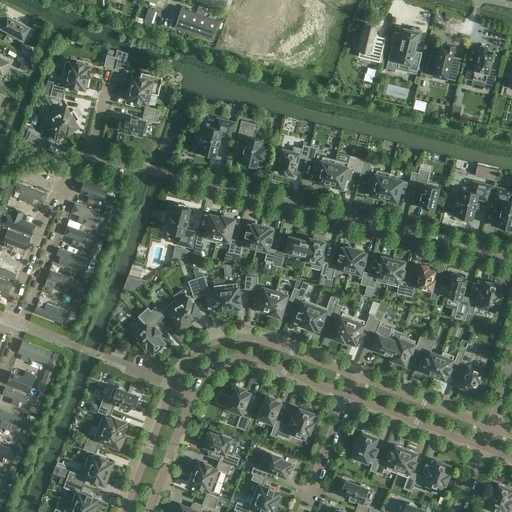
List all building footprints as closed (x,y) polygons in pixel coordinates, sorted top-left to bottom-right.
[(193,0),(223,10),(226,0),(193,0)] [(272,23),(279,1),(276,0),(257,0),(255,7),(261,9),(258,18),(272,23)] [(220,21),(182,8),(175,27),(213,40),(220,21)] [(7,15),(6,17),(3,16),(0,22),(0,23),(2,24),(1,27),(8,31),(7,34),(14,38),(16,35),(23,40),(30,27),(7,15)] [(365,24),(358,50),(360,50),(358,57),(379,62),(385,38),(376,36),(378,27),(365,24)] [(410,63),(409,69),(417,71),(422,52),(413,50),(416,40),(418,41),(420,31),(412,29),(412,31),(405,29),(403,38),(401,38),(398,46),(392,45),(387,64),(396,66),(397,60),(410,63)] [(247,47),(258,51),(261,42),(253,40),(253,41),(249,39),(247,47)] [(433,76),(446,79),(447,78),(455,80),(460,62),(451,60),(455,46),(447,44),(446,46),(441,45),(438,56),(430,54),(425,72),(434,74),(433,76)] [(31,58),(35,52),(24,46),(21,52),(31,58)] [(478,56),(479,56),(476,65),(469,64),(465,78),(473,80),(473,79),(485,82),(485,83),(493,85),(497,70),(489,69),(491,61),(494,61),(495,53),(493,53),(493,51),(488,50),(488,48),(487,47),(482,46),(481,46),(480,50),(478,56)] [(115,57),(112,69),(118,71),(118,70),(120,63),(121,58),(126,59),(128,53),(117,50),(115,57)] [(32,60),(21,54),(18,60),(23,62),(20,68),(26,71),(32,60)] [(107,55),(104,66),(106,67),(106,68),(111,69),(112,69),(115,57),(114,56),(107,55)] [(0,72),(3,74),(10,62),(0,56),(0,72)] [(63,72),(88,78),(91,68),(90,68),(90,67),(83,65),(83,64),(78,62),(78,64),(66,61),(63,72)] [(86,88),(88,78),(63,72),(63,73),(68,74),(65,85),(72,86),(72,88),(77,89),(78,88),(85,89),(85,88),(86,88)] [(141,73),(140,77),(140,78),(133,77),(133,78),(132,78),(129,88),(159,95),(163,78),(141,73)] [(63,99),(66,87),(65,87),(53,84),(50,96),(62,99),(63,99)] [(158,95),(159,95),(129,88),(127,98),(128,98),(128,99),(135,101),(134,102),(140,104),(140,102),(147,104),(150,93),(158,95)] [(144,112),(157,115),(158,109),(146,106),(144,112)] [(54,110),(68,133),(78,127),(77,125),(75,122),(79,119),(73,110),(69,113),(66,107),(56,113),(54,110)] [(54,110),(44,117),(50,127),(49,128),(55,137),(56,136),(57,138),(67,132),(68,133),(54,110)] [(159,116),(157,115),(144,112),(142,119),(143,119),(158,122),(159,116)] [(146,134),(148,124),(146,123),(146,122),(137,120),(137,118),(132,117),(132,118),(126,117),(125,121),(122,120),(119,129),(134,133),(134,135),(141,136),(141,134),(143,135),(143,134),(146,134)] [(198,143),(204,144),(201,153),(203,154),(203,156),(210,157),(210,155),(215,156),(217,145),(219,145),(220,140),(219,139),(220,134),(231,137),(234,123),(218,119),(216,126),(207,124),(205,133),(200,132),(198,143)] [(241,120),(241,122),(237,138),(248,141),(246,146),(245,146),(244,151),(245,151),(242,163),(247,164),(246,166),(253,168),(254,166),(255,166),(258,157),(264,159),(266,148),(260,146),(262,139),(255,137),(258,124),(241,120)] [(44,139),(31,132),(27,139),(41,147),(45,139),(44,139)] [(307,159),(310,146),(303,144),(302,149),(294,147),(293,152),(283,150),(281,159),(283,159),(280,171),(282,171),(281,173),(287,174),(287,173),(294,174),(298,156),(307,159)] [(310,146),(307,159),(314,160),(317,148),(310,146)] [(330,184),(336,159),(317,155),(314,169),(319,170),(316,182),(325,184),(325,183),(330,184)] [(365,159),(349,155),(348,162),(336,159),(330,184),(334,185),(334,186),(343,188),(345,177),(350,178),(353,169),(354,170),(362,172),(365,160),(365,159)] [(365,160),(362,172),(368,174),(368,173),(371,161),(365,160)] [(384,197),(390,173),(372,168),(368,183),(373,184),(370,195),(379,197),(380,196),(384,197)] [(420,168),(418,173),(415,185),(425,188),(423,193),(422,193),(421,198),(422,198),(421,204),(425,205),(424,208),(433,210),(436,196),(438,196),(440,189),(438,189),(439,187),(437,187),(438,184),(428,182),(430,170),(420,168)] [(415,185),(418,173),(412,171),(409,183),(409,184),(415,185)] [(390,173),(384,197),(388,198),(388,199),(397,201),(400,190),(405,192),(407,182),(389,177),(390,173)] [(84,181),(80,192),(88,195),(89,196),(87,202),(91,204),(96,206),(99,199),(103,201),(107,189),(84,181)] [(491,186),(474,182),(472,189),(463,187),(461,196),(456,195),(454,206),(460,207),(458,216),(459,217),(459,219),(466,221),(467,219),(471,220),(474,208),(475,208),(476,203),(475,202),(476,198),(487,200),(491,186)] [(18,183),(15,191),(22,193),(19,199),(32,203),(34,198),(43,201),(46,194),(18,183)] [(10,195),(14,186),(8,184),(5,193),(10,195)] [(511,196),(511,191),(496,188),(493,202),(504,204),(503,209),(501,209),(500,214),(501,215),(498,227),(503,228),(502,230),(509,231),(510,229),(511,230),(511,228),(511,198),(511,199),(511,196)] [(175,242),(191,247),(195,233),(184,230),(185,225),(186,225),(188,220),(186,220),(189,208),(185,207),(186,205),(178,203),(178,205),(176,205),(174,214),(168,212),(165,223),(170,224),(167,233),(176,236),(175,242)] [(102,224),(105,215),(75,204),(72,212),(81,216),(79,221),(83,223),(82,223),(96,229),(99,223),(102,224)] [(7,214),(3,223),(32,234),(36,225),(21,219),(24,212),(15,208),(12,216),(7,214)] [(106,232),(107,232),(113,217),(106,214),(101,230),(106,232)] [(208,227),(205,239),(216,242),(223,216),(222,216),(222,218),(211,215),(210,217),(208,216),(206,226),(208,227)] [(223,216),(216,242),(217,242),(218,238),(229,241),(234,221),(233,220),(234,219),(223,216)] [(244,247),(255,250),(261,226),(254,224),(254,226),(249,225),(248,230),(247,230),(245,235),(247,236),(244,247)] [(89,244),(92,235),(68,226),(65,234),(78,239),(77,241),(74,239),(72,243),(76,244),(75,245),(86,249),(88,243),(89,244)] [(269,228),(261,226),(255,250),(266,253),(264,260),(273,263),(276,250),(268,248),(270,241),(271,242),(273,236),(271,236),(273,230),(268,229),(269,228)] [(8,229),(4,241),(8,242),(6,247),(13,250),(14,245),(26,249),(30,238),(8,229)] [(201,245),(204,233),(205,232),(199,231),(196,243),(201,245)] [(306,256),(309,242),(297,239),(298,238),(290,236),(288,243),(287,243),(286,249),(287,249),(286,251),(306,256)] [(309,242),(306,256),(305,259),(321,263),(322,256),(321,256),(324,242),(318,240),(312,238),(312,239),(310,238),(309,242)] [(231,240),(228,252),(234,253),(237,240),(231,239),(231,240)] [(243,242),(237,240),(234,253),(240,254),(243,242)] [(96,261),(102,245),(95,242),(89,258),(96,261)] [(349,273),(349,272),(355,249),(347,247),(347,249),(342,248),(341,253),(340,253),(338,258),(340,259),(337,270),(349,273)] [(81,264),(86,266),(89,259),(60,248),(57,255),(62,257),(60,263),(79,270),(81,264)] [(349,273),(360,276),(363,264),(364,265),(366,259),(364,259),(366,254),(362,252),(362,251),(355,249),(349,272),(349,273)] [(276,250),(273,263),(272,265),(281,267),(285,253),(285,252),(276,250)] [(387,284),(390,272),(393,258),(383,256),(383,257),(382,256),(380,264),(379,263),(378,268),(379,269),(377,276),(375,275),(375,274),(369,273),(366,285),(374,287),(376,281),(387,284)] [(405,295),(409,283),(402,281),(402,282),(400,282),(401,275),(403,275),(404,270),(403,269),(405,262),(403,262),(403,261),(393,258),(390,272),(387,284),(398,286),(397,293),(405,295)] [(0,259),(0,274),(14,279),(16,273),(12,271),(15,265),(0,259)] [(82,281),(87,283),(89,277),(90,277),(96,261),(91,259),(88,270),(87,269),(84,275),(82,281)] [(327,276),(328,272),(330,263),(323,262),(320,274),(327,276)] [(328,272),(327,276),(327,278),(333,280),(336,265),(330,263),(328,272)] [(433,280),(434,272),(435,271),(428,269),(428,267),(422,265),(419,276),(418,280),(417,287),(430,290),(432,290),(434,280),(433,280)] [(195,269),(193,270),(196,278),(204,275),(203,273),(195,269)] [(78,281),(51,271),(48,278),(57,281),(54,288),(67,293),(70,286),(75,288),(78,281)] [(360,284),(366,285),(369,273),(363,271),(363,272),(360,284)] [(464,320),(470,298),(461,296),(463,291),(464,291),(465,286),(464,285),(465,280),(461,279),(462,275),(453,273),(449,288),(447,287),(446,294),(448,295),(447,296),(448,297),(448,299),(458,302),(454,318),(464,320)] [(195,278),(201,295),(208,293),(207,292),(210,291),(204,275),(196,278),(195,278)] [(0,286),(9,290),(12,283),(0,278),(0,286)] [(201,295),(195,278),(188,281),(194,297),(194,298),(201,295)] [(225,284),(228,310),(239,308),(239,307),(240,307),(239,300),(240,300),(240,294),(238,294),(237,282),(225,284)] [(470,298),(464,320),(465,320),(467,313),(473,315),(476,305),(493,310),(494,310),(496,303),(498,304),(500,295),(498,294),(500,285),(493,283),(493,284),(486,282),(484,292),(480,291),(478,300),(470,298)] [(409,283),(405,295),(412,297),(415,285),(415,284),(409,283)] [(218,311),(228,310),(225,284),(214,285),(215,297),(214,297),(215,303),(216,303),(217,310),(218,310),(218,311)] [(257,286),(257,290),(259,290),(257,295),(260,296),(257,306),(259,306),(258,308),(270,311),(276,291),(257,286)] [(270,311),(269,313),(280,316),(280,315),(281,315),(288,291),(277,287),(276,291),(270,311)] [(295,301),(300,289),(294,287),(290,299),(289,299),(295,301)] [(300,289),(295,301),(301,304),(301,303),(306,289),(301,287),(300,289)] [(79,306),(83,294),(77,292),(73,304),(79,306)] [(176,300),(190,323),(190,322),(189,321),(199,315),(198,314),(200,313),(194,304),(193,304),(186,294),(176,300)] [(333,316),(337,304),(339,299),(331,296),(326,308),(316,304),(307,327),(314,330),(315,328),(319,330),(321,324),(322,325),(324,320),(323,319),(325,313),(333,316)] [(176,300),(166,306),(179,327),(180,329),(190,323),(176,300)] [(299,324),(307,327),(316,304),(305,300),(304,302),(303,302),(300,311),(299,310),(297,315),(298,316),(296,321),(300,323),(299,324)] [(45,309),(37,306),(34,313),(62,323),(67,311),(47,303),(45,309)] [(337,304),(333,316),(338,318),(338,317),(343,306),(337,304)] [(160,320),(151,310),(148,307),(138,316),(146,325),(137,333),(136,333),(141,339),(139,340),(146,347),(147,345),(154,353),(159,348),(159,347),(164,342),(157,335),(160,332),(154,326),(160,320)] [(151,310),(160,320),(164,316),(164,315),(164,316),(155,307),(151,310)] [(345,340),(354,316),(342,312),(333,336),(334,336),(333,337),(344,342),(345,340)] [(370,330),(374,318),(375,315),(370,313),(365,327),(364,327),(364,328),(370,330)] [(354,316),(345,340),(356,344),(356,342),(358,343),(362,333),(360,333),(365,321),(354,316)] [(374,318),(370,330),(377,332),(380,324),(381,320),(374,318)] [(376,342),(373,349),(381,352),(381,351),(393,355),(392,359),(401,335),(402,332),(394,329),(395,329),(391,327),(391,328),(380,324),(377,332),(379,333),(378,337),(377,336),(375,342),(376,342)] [(401,335),(392,359),(393,359),(393,360),(398,362),(399,362),(405,364),(410,350),(412,351),(416,341),(401,335)] [(422,349),(426,337),(420,335),(416,347),(422,349)] [(426,337),(422,349),(428,352),(428,351),(430,352),(431,352),(435,341),(426,337)] [(23,341),(19,352),(31,357),(30,359),(35,361),(35,359),(47,363),(52,352),(23,341)] [(467,342),(466,347),(459,364),(466,367),(467,366),(466,366),(467,365),(469,366),(466,372),(465,376),(461,386),(467,388),(468,387),(475,389),(478,380),(480,381),(483,372),(482,371),(483,367),(471,362),(477,346),(467,342)] [(459,364),(466,347),(460,345),(454,361),(454,362),(459,364)] [(125,356),(127,351),(116,347),(114,352),(125,356)] [(426,364),(423,371),(424,371),(424,372),(434,376),(443,351),(441,356),(431,352),(430,352),(428,358),(427,358),(425,363),(426,364)] [(443,351),(434,376),(443,379),(444,379),(445,379),(448,372),(449,372),(451,367),(450,367),(454,355),(443,351)] [(44,374),(52,377),(58,361),(50,358),(44,374)] [(11,372),(7,384),(30,392),(34,381),(36,375),(26,371),(24,377),(11,372)] [(45,393),(52,377),(44,374),(38,390),(40,391),(45,393)] [(1,401),(26,410),(31,397),(6,387),(1,401)] [(116,388),(116,389),(113,388),(109,398),(112,399),(111,401),(120,404),(120,405),(125,407),(125,406),(131,408),(132,404),(135,405),(139,397),(125,391),(125,389),(119,387),(118,389),(116,388)] [(236,388),(232,399),(230,399),(227,407),(241,413),(236,427),(245,430),(252,413),(243,410),(250,393),(243,391),(244,389),(239,387),(238,389),(236,388)] [(269,398),(267,397),(263,409),(261,408),(258,417),(273,422),(280,402),(274,400),(275,398),(269,396),(269,398)] [(100,406),(112,410),(115,404),(114,404),(102,399),(100,406)] [(36,404),(30,420),(35,422),(41,406),(36,404)] [(112,410),(100,406),(98,412),(109,416),(110,416),(112,410)] [(25,419),(0,409),(0,426),(18,433),(21,426),(22,427),(25,419)] [(290,426),(283,423),(278,435),(290,439),(292,433),(304,437),(304,438),(307,431),(309,432),(313,423),(310,423),(314,413),(307,411),(300,409),(297,418),(293,417),(290,426)] [(98,427),(123,436),(124,436),(122,435),(126,425),(124,424),(125,422),(115,419),(115,420),(103,416),(98,427)] [(29,438),(35,422),(30,420),(27,419),(21,435),(23,436),(28,438),(29,438)] [(283,423),(276,420),(275,421),(270,435),(277,437),(278,435),(283,423)] [(119,447),(123,436),(98,427),(94,438),(118,447),(118,446),(119,447)] [(219,461),(236,467),(240,458),(226,453),(231,438),(222,435),(222,437),(210,432),(210,434),(208,433),(206,439),(208,440),(206,446),(222,452),(219,461)] [(381,460),(373,457),(377,449),(373,447),(376,438),(370,435),(363,432),(360,441),(358,441),(354,449),(357,450),(354,457),(355,457),(372,463),(370,470),(376,472),(381,460)] [(86,443),(98,448),(100,442),(99,442),(88,438),(86,443)] [(98,448),(86,443),(83,449),(95,453),(95,454),(98,448)] [(16,450),(0,444),(0,455),(1,456),(0,459),(5,462),(6,458),(12,460),(16,450)] [(395,445),(393,452),(391,452),(389,457),(391,457),(386,469),(397,473),(406,449),(397,445),(397,446),(395,445)] [(416,453),(416,452),(406,449),(397,473),(407,477),(403,488),(412,492),(414,487),(418,475),(412,472),(412,473),(410,472),(412,466),(414,466),(416,461),(414,461),(417,454),(416,453)] [(18,450),(13,463),(18,465),(23,452),(18,450)] [(85,464),(109,474),(113,464),(112,464),(113,463),(106,460),(106,459),(101,457),(101,458),(89,454),(85,464)] [(280,457),(271,454),(266,469),(286,476),(288,470),(290,471),(292,465),(290,465),(291,463),(279,459),(280,457)] [(376,472),(382,475),(386,463),(386,462),(381,460),(376,472)] [(236,467),(219,461),(217,467),(218,467),(217,469),(210,466),(211,465),(206,463),(205,464),(198,462),(198,463),(197,463),(193,472),(218,482),(222,471),(228,473),(231,466),(236,468),(236,467)] [(443,463),(436,461),(432,470),(429,469),(425,477),(418,475),(414,487),(425,491),(428,484),(440,489),(439,489),(440,490),(443,483),(445,484),(448,475),(446,474),(450,465),(443,463)] [(70,470),(67,479),(84,485),(86,480),(85,479),(85,477),(92,480),(92,481),(97,483),(97,482),(104,484),(105,483),(106,483),(109,474),(85,464),(81,475),(70,470)] [(253,474),(265,478),(268,472),(267,471),(267,472),(253,466),(251,473),(253,474)] [(193,472),(190,482),(191,482),(190,484),(197,486),(197,487),(202,489),(202,488),(214,492),(218,482),(193,472)] [(4,488),(9,489),(14,476),(9,474),(4,488)] [(265,478),(253,474),(251,479),(263,484),(265,478)] [(84,485),(67,479),(63,487),(76,492),(72,502),(95,511),(98,504),(96,503),(97,499),(92,497),(93,496),(88,494),(87,495),(81,493),(84,485)] [(349,498),(354,500),(355,498),(363,502),(368,489),(367,488),(367,487),(360,484),(360,486),(346,481),(343,489),(346,490),(344,494),(350,496),(349,498)] [(511,511),(511,510),(509,509),(511,501),(511,500),(508,499),(511,489),(505,487),(506,487),(499,484),(496,493),(493,492),(490,501),(492,502),(490,509),(491,508),(500,511),(511,511)] [(253,495),(277,504),(280,497),(278,496),(279,492),(274,490),(274,489),(269,487),(269,488),(260,485),(258,485),(253,495)] [(205,498),(217,503),(219,497),(208,493),(207,492),(205,498)] [(274,511),(277,504),(253,495),(249,506),(237,501),(234,509),(241,511),(252,511),(254,508),(260,511),(259,511),(271,511),(272,511),(274,511)] [(217,503),(205,498),(202,505),(203,505),(215,509),(217,503)] [(234,509),(237,501),(232,499),(229,507),(234,509)] [(94,511),(95,511),(72,502),(68,511),(65,511),(55,508),(53,511),(94,511)] [(356,509),(364,511),(369,511),(371,507),(359,503),(360,502),(359,502),(356,509)] [(428,511),(415,507),(416,505),(409,503),(408,504),(407,504),(403,511),(428,511)]
